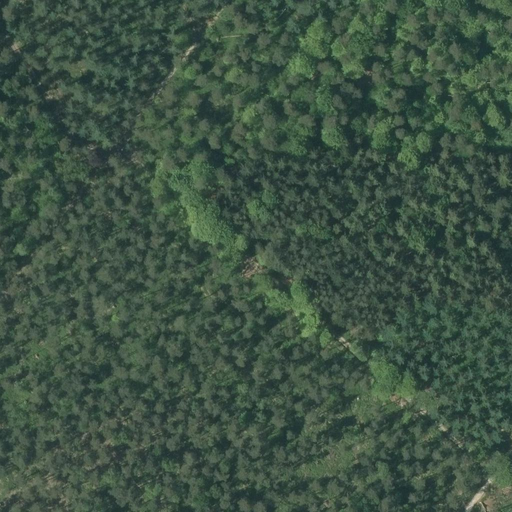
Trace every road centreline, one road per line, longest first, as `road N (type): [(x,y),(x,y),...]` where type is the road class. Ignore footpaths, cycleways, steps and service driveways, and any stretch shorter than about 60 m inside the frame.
road 1 (track): [(462,511),(490,473),(111,134)]
road 2 (track): [(219,0),(0,279)]
road 3 (track): [(0,37),(83,168)]
